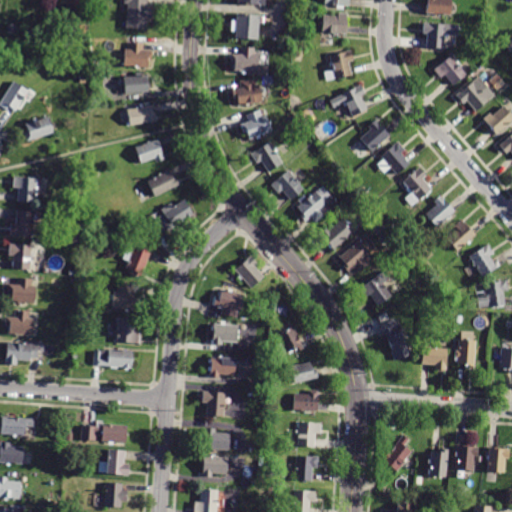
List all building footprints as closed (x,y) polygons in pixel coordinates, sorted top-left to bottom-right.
[(150,3),(149,23),(145,23),(145,29),(124,28),(126,4),(122,4),(122,0),(147,0),(147,3),(150,3)] [(425,0),(449,0),(449,15),(425,13),(425,0)] [(344,35),(321,33),(322,16),(337,17),(337,13),(346,13),(344,35)] [(262,25),(257,24),(256,40),(232,38),(232,35),(229,34),(230,22),(232,22),(233,14),(263,16),(262,25)] [(443,35),(442,49),(426,49),(427,35),(422,34),(423,23),(457,25),(456,36),(443,35)] [(16,35),(6,35),(6,24),(17,24),(16,35)] [(142,44),(142,51),(151,51),(150,60),(146,60),(146,68),(121,67),(122,50),(126,50),(126,43),(142,44)] [(254,55),(257,55),(257,72),(233,72),(233,63),(229,63),(230,54),(237,54),(238,48),(254,48),(254,55)] [(351,76),(326,81),(324,72),(332,70),(329,56),(350,51),(352,61),(348,62),(351,76)] [(443,75),(439,78),(433,70),(450,56),(465,75),(452,86),(443,75)] [(124,87),(123,77),(146,76),(147,93),(125,95),(124,87)] [(478,76),(493,95),(474,111),(466,101),(462,104),(455,95),(478,76)] [(238,84),(237,81),(254,79),(254,86),(259,85),(260,102),(237,105),(236,98),(232,99),(231,89),(238,88),(238,84)] [(0,104),(14,82),(29,92),(16,112),(10,108),(8,111),(0,106),(0,104)] [(363,94),(360,96),(366,109),(351,117),(344,103),(333,109),(328,101),(359,85),(363,94)] [(150,106),(151,114),(155,113),(156,121),(129,126),(126,109),(150,105),(150,106)] [(481,118),(488,112),(491,115),(501,106),(511,119),(495,134),(481,118)] [(247,139),(245,132),(243,133),(240,124),(248,121),(246,115),(259,110),(261,117),(265,115),(270,131),(247,139)] [(289,124),(285,119),(291,115),(294,121),(289,124)] [(26,125),(48,118),(53,134),(27,142),(25,134),(28,133),(26,125)] [(388,136),(371,151),(360,139),(370,129),(368,126),(375,120),(388,136)] [(511,155),(508,151),(504,154),(497,146),(511,132),(511,155)] [(163,159),(154,162),(153,159),(140,163),(134,148),(156,141),(163,159)] [(281,163),(266,172),(259,160),(254,163),(249,154),(269,142),(281,163)] [(408,164),(396,174),(381,157),(396,143),(402,150),(399,153),(408,164)] [(430,190),(412,206),(405,199),(411,193),(402,182),(418,168),(424,176),(421,179),(430,190)] [(174,176),(178,185),(154,196),(148,182),(169,171),(171,177),(174,176)] [(302,190),(289,201),(281,190),(277,194),(270,185),(287,171),(302,190)] [(35,203),(18,202),(18,189),(13,188),(14,177),(36,178),(35,203)] [(304,222),(300,217),(302,214),(297,207),(322,186),(337,204),(315,223),(311,218),(305,223),(304,222)] [(140,200),(136,191),(142,189),(145,198),(140,200)] [(453,211),(435,227),(424,215),(435,205),(432,202),(439,195),(453,211)] [(160,235),(152,223),(159,219),(158,217),(163,214),(161,210),(170,203),(173,207),(182,201),(191,215),(160,235)] [(32,236),(10,235),(10,223),(16,224),(17,211),(33,212),(32,236)] [(392,228),(388,223),(395,217),(399,222),(392,228)] [(456,251),(445,238),(456,229),(453,225),(460,219),(474,235),(456,251)] [(332,250),(318,234),(326,227),(328,230),(339,221),(350,234),(332,250)] [(347,272),(342,266),(345,264),(339,257),(357,242),(367,254),(363,257),(369,264),(358,273),(353,268),(347,272)] [(146,257),(139,277),(131,274),(133,270),(125,266),(127,260),(121,258),(127,243),(148,252),(146,257)] [(495,267),(481,276),(468,256),(487,244),(493,253),(488,256),(495,267)] [(31,246),(30,270),(13,269),(13,256),(8,256),(9,245),(31,246)] [(262,278),(248,289),(232,269),(248,256),(254,263),(252,265),(262,278)] [(427,272),(421,265),(427,261),(432,267),(427,272)] [(389,295),(390,296),(377,306),(369,294),(365,296),(360,288),(383,271),(389,279),(382,284),(389,295)] [(17,278),(32,279),(32,286),(37,287),(36,303),(10,301),(10,294),(8,293),(9,285),(17,285),(17,278)] [(504,306),(487,309),(487,306),(477,308),(473,286),(505,281),(507,291),(502,292),(504,306)] [(131,292),(140,293),(139,303),(135,302),(135,310),(110,307),(112,291),(116,291),(117,284),(132,285),(131,292)] [(233,318),(220,316),(221,308),(212,306),(214,297),(217,298),(219,290),(243,295),(239,312),(234,312),(233,318)] [(15,312),(15,311),(30,312),(29,319),(39,319),(38,336),(9,335),(9,327),(5,327),(6,318),(14,318),(15,312)] [(134,326),(134,333),(138,333),(137,343),(116,342),(117,318),(135,319),(134,326)] [(394,361),(380,325),(394,320),(396,324),(398,323),(411,355),(394,361)] [(235,333),(234,342),(220,342),(220,346),(211,345),(212,325),(235,326),(235,333)] [(302,348),(294,352),(293,350),(279,357),(274,346),(280,343),(276,335),(292,327),(302,348)] [(473,369),(464,369),(464,365),(456,365),(456,359),(453,359),(454,351),(456,351),(457,339),(474,340),(473,369)] [(30,358),(30,361),(18,361),(18,365),(5,364),(7,342),(39,345),(38,359),(30,358)] [(72,352),(65,351),(66,344),(73,344),(72,352)] [(511,372),(507,372),(508,368),(499,367),(500,356),(499,355),(500,346),(511,347),(511,372)] [(446,349),(444,371),(434,370),(434,366),(420,365),(421,347),(446,349)] [(93,366),(92,366),(94,350),(107,351),(107,349),(133,351),(131,369),(93,366)] [(233,369),(233,375),(218,375),(218,379),(210,378),(210,358),(233,358),(233,369)] [(293,384),(289,367),(308,362),(310,370),(314,369),(317,377),(293,384)] [(222,415),(222,417),(205,416),(206,403),(201,402),(202,391),(223,392),(222,415)] [(315,412),(292,410),(293,394),(307,395),(308,391),(316,392),(315,412)] [(26,429),(26,437),(1,435),(2,417),(35,420),(34,427),(26,427),(26,429)] [(96,427),(97,421),(104,421),(104,425),(129,427),(127,444),(101,442),(102,433),(96,433),(96,442),(81,441),(82,426),(96,427)] [(313,441),(313,448),(296,447),(296,423),(319,423),(318,434),(313,434),(313,441)] [(227,444),(227,451),(202,450),(203,429),(214,429),(214,433),(228,433),(227,444)] [(400,465),(395,472),(381,460),(402,436),(408,440),(403,446),(411,453),(400,465)] [(0,464),(1,443),(11,443),(11,447),(24,448),(24,465),(0,464)] [(464,447),(476,447),(476,457),(473,457),(473,472),(455,471),(456,446),(464,447)] [(508,449),(507,459),(504,459),(503,474),(486,473),(487,448),(508,449)] [(124,464),(130,465),(129,476),(99,473),(100,463),(106,463),(107,450),(125,451),(124,464)] [(436,452),(436,450),(446,450),(445,477),(429,476),(430,452),(436,452)] [(225,476),(211,475),(211,478),(201,478),(202,457),(226,458),(225,476)] [(311,482),(294,481),(295,457),(316,458),(315,468),(312,468),(311,482)] [(0,477),(8,478),(7,482),(23,483),(22,500),(0,498),(0,477)] [(119,508),(103,507),(105,483),(121,484),(121,491),(125,491),(125,503),(120,502),(119,508)] [(216,496),(215,511),(193,511),(194,502),(199,502),(199,489),(217,490),(216,496)] [(307,511),(290,511),(292,491),(313,492),(312,503),(308,502),(307,511)] [(395,511),(396,503),(414,504),(414,511),(395,511)]
